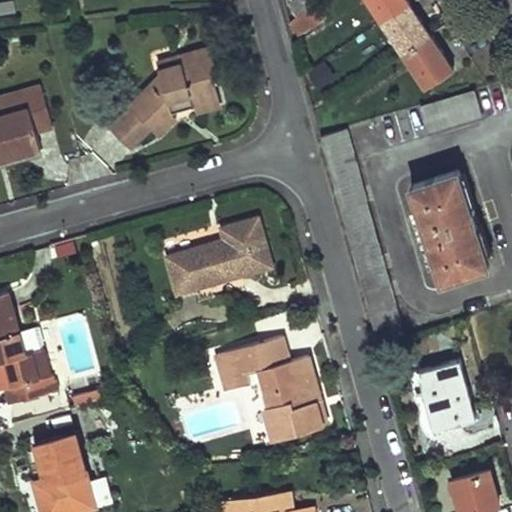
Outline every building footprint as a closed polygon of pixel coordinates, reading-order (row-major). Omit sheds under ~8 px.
[(317,1),(316,0),(292,0),(288,3),(296,15),(317,1)] [(369,0),(382,18),(406,3),(403,0),(369,0)] [(409,0),(406,3),(416,18),(420,15),(409,0)] [(406,3),(382,18),(403,51),(431,33),(420,15),(416,18),(406,3)] [(316,5),(289,23),(298,34),(324,17),(316,5)] [(444,52),(431,33),(403,51),(425,85),(449,69),(440,55),(444,52)] [(221,72),(212,47),(180,56),(182,64),(160,69),(161,74),(129,105),(131,107),(110,127),(131,150),(153,129),(158,135),(178,118),(173,112),(180,107),(183,110),(197,105),(217,99),(220,99),(213,75),(221,72)] [(440,55),(449,69),(453,66),(444,52),(440,55)] [(180,56),(159,62),(160,69),(182,64),(180,56)] [(310,70),(320,86),(334,78),(325,62),(310,70)] [(54,127),(41,86),(24,91),(29,107),(0,115),(0,159),(41,148),(36,131),(54,127)] [(473,89),(421,105),(428,130),(481,114),(473,89)] [(24,91),(0,97),(0,115),(29,107),(24,91)] [(217,99),(197,105),(199,113),(220,107),(217,99)] [(404,336),(346,127),(320,135),(379,343),(404,336)] [(424,226),(418,228),(423,241),(429,239),(442,280),(489,265),(459,171),(411,186),(424,226)] [(219,241),(168,256),(178,291),(272,264),(258,218),(222,228),(226,242),(220,245),(219,241)] [(25,354),(8,291),(0,293),(0,388),(0,389),(6,387),(10,403),(46,393),(42,378),(36,380),(29,352),(25,354)] [(280,335),(215,353),(225,389),(250,382),(247,373),(259,370),(262,378),(270,404),(264,406),(274,439),(322,425),(315,401),(320,399),(308,356),(288,362),(280,335)] [(55,391),(43,349),(29,352),(36,380),(42,378),(46,393),(55,391)] [(476,418),(460,360),(420,372),(431,412),(423,415),(427,431),(476,418)] [(259,370),(247,373),(250,382),(262,378),(259,370)] [(315,401),(322,425),(327,424),(320,399),(315,401)] [(88,482),(74,433),(34,443),(44,477),(48,490),(37,493),(42,511),(71,511),(95,505),(88,482)] [(495,489),(490,470),(452,479),(460,511),(495,511),(494,506),(490,490),(495,489)] [(44,477),(34,480),(37,493),(48,490),(44,477)] [(105,477),(88,482),(95,505),(111,501),(105,477)] [(499,505),(495,489),(490,490),(494,506),(499,505)] [(290,490),(224,499),(226,511),(278,511),(279,511),(293,509),(290,490)]
